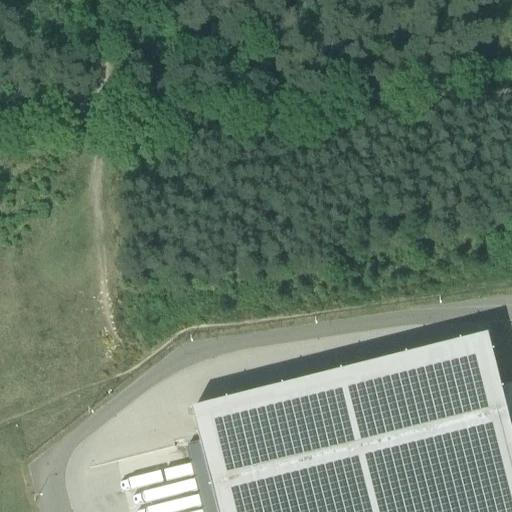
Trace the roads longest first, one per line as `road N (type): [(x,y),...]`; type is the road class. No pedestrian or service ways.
road 1 (unclassified): [(65,511),(54,462),(111,405),(203,350),(511,319)]
road 2 (track): [(98,114),(200,114),(324,97),(511,88)]
